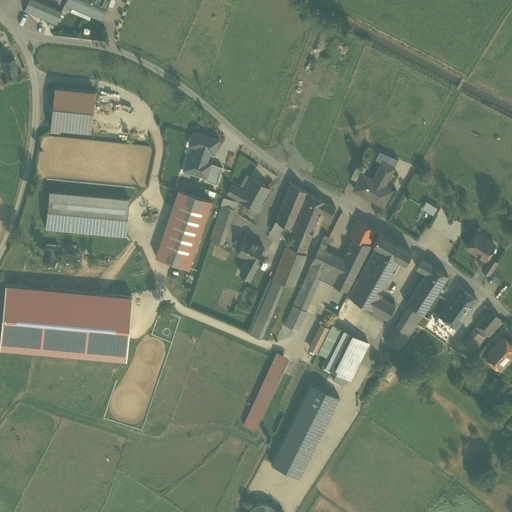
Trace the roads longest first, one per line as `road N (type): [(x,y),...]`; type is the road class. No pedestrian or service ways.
road 1 (unclassified): [(511,320),(446,267),(278,168),(154,70),(106,49),(22,33)]
road 2 (track): [(381,226),(511,0)]
road 3 (unclassified): [(0,251),(34,124),(22,33)]
